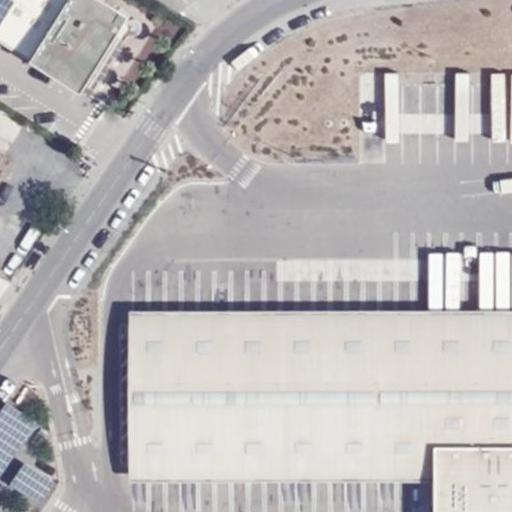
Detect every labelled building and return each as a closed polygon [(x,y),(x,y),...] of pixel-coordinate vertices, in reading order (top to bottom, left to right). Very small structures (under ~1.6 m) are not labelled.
[(30,61),(81,93),(118,35),(110,30),(116,23),(123,28),(130,17),(103,0),(0,0),(0,42),(30,62),(30,61)] [(110,30),(118,35),(123,28),(116,23),(110,30)] [(511,511),(511,306),(136,307),(136,468),(434,468),(433,511),(511,511)] [(6,397),(0,405),(0,473),(38,418),(6,397)] [(25,457),(10,477),(38,497),(53,476),(25,457)]
